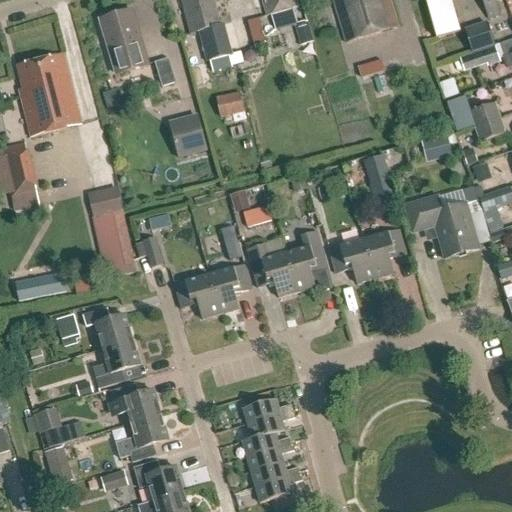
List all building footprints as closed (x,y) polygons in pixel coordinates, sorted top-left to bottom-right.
[(190,35),(199,33),(207,64),(233,57),(224,23),(219,24),(212,0),(187,0),(188,0),(181,2),(190,35)] [(298,9),(295,0),(261,0),(266,18),(298,9)] [(332,0),(346,45),(398,29),(389,0),(332,0)] [(437,39),(460,32),(450,0),(428,0),(425,1),(437,39)] [(481,0),(489,21),(500,17),(493,0),(481,0)] [(101,22),(108,49),(117,76),(148,67),(132,13),(101,22)] [(253,46),(265,43),(259,20),(247,23),(253,46)] [(300,47),(313,43),(308,23),(295,26),(300,47)] [(471,30),(464,32),(472,55),(478,53),(490,49),(495,47),(487,25),(471,30)] [(496,49),(472,56),(476,68),(500,61),(496,49)] [(233,57),(229,58),(232,68),(244,65),(241,53),(233,55),(233,57)] [(81,127),(63,57),(17,68),(23,91),(19,92),(23,109),(21,110),(29,140),(81,127)] [(162,89),(176,85),(169,60),(155,64),(162,89)] [(362,79),(385,72),(382,61),(358,68),(362,79)] [(112,94),(103,96),(108,111),(116,108),(112,94)] [(241,94),(216,99),(220,119),(245,114),(241,94)] [(0,102),(0,111),(0,113),(13,111),(11,100),(0,102)] [(481,145),(506,137),(495,106),(470,114),(481,145)] [(198,116),(169,124),(179,161),(208,153),(198,116)] [(421,142),(427,164),(452,157),(449,147),(457,144),(455,135),(447,137),(446,136),(421,142)] [(0,151),(0,154),(1,159),(0,159),(0,197),(10,195),(11,201),(37,195),(25,146),(0,151)] [(463,154),(467,167),(478,164),(474,150),(463,154)] [(365,162),(372,186),(390,181),(383,157),(365,162)] [(474,169),(477,181),(490,177),(487,165),(474,169)] [(303,175),(290,179),(294,193),(308,189),(303,175)] [(88,194),(105,272),(124,268),(113,215),(122,213),(117,188),(88,194)] [(511,193),(510,189),(479,199),(484,216),(497,211),(511,206),(511,193)] [(473,190),(438,199),(405,209),(413,235),(426,232),(427,235),(431,238),(434,239),(438,239),(445,262),(479,252),(478,247),(491,243),(482,213),(479,200),(476,201),(473,190)] [(244,191),(230,195),(235,214),(250,209),(244,191)] [(268,207),(244,214),(248,230),(272,224),(268,207)] [(230,263),(242,259),(234,229),(221,232),(230,263)] [(506,240),(503,231),(490,236),(493,245),(506,240)] [(399,233),(364,242),(375,282),(394,276),(390,262),(406,257),(399,233)] [(301,239),(304,251),(286,256),(297,295),(315,290),(311,276),(328,271),(317,234),(301,239)] [(297,295),(286,256),(281,240),(246,250),(258,291),(274,286),(278,301),(297,295)] [(151,271),(163,268),(155,241),(144,244),(148,258),(151,271)] [(375,282),(364,242),(329,252),(336,277),(353,272),(357,287),(375,282)] [(144,244),(135,247),(139,260),(148,258),(144,244)] [(511,263),(497,269),(504,288),(511,285),(511,263)] [(209,278),(221,317),(239,312),(235,297),(252,292),(245,268),(209,278)] [(19,304),(34,301),(67,294),(64,275),(15,285),(19,304)] [(202,322),(221,317),(209,278),(174,288),(181,312),(198,308),(202,322)] [(94,294),(92,279),(74,283),(77,297),(94,294)] [(96,327),(103,352),(133,343),(126,318),(110,323),(107,312),(83,318),(86,330),(96,327)] [(74,315),(56,321),(63,340),(79,335),(74,315)] [(133,343),(103,352),(107,367),(93,371),(99,392),(123,385),(120,374),(140,368),(133,343)] [(40,351),(29,354),(33,368),(44,365),(40,351)] [(90,382),(75,387),(79,398),(94,394),(90,382)] [(126,412),(131,427),(161,418),(154,393),(138,398),(135,387),(111,394),(117,415),(126,412)] [(243,412),(248,427),(293,414),(291,408),(278,412),(276,403),(243,412)] [(56,409),(36,415),(42,434),(44,433),(49,450),(62,446),(57,430),(61,428),(56,409)] [(248,427),(252,442),(275,435),(275,436),(285,434),(282,425),(295,421),(293,414),(248,427)] [(161,418),(131,427),(134,439),(116,445),(120,461),(130,458),(132,465),(156,458),(153,447),(168,443),(161,418)] [(242,445),(247,460),(292,447),(290,441),(277,444),(275,436),(275,435),(252,442),(242,445)] [(247,460),(251,475),(284,466),(281,457),(294,454),(292,447),(247,460)] [(62,448),(45,453),(53,486),(72,481),(62,448)] [(149,489),(153,504),(183,495),(176,470),(161,475),(158,464),(134,471),(140,491),(149,489)] [(251,475),(256,490),(301,477),(299,471),(286,474),(284,466),(251,475)] [(124,473),(102,479),(106,494),(128,487),(124,473)] [(301,477),(256,490),(260,506),(293,496),(290,487),(303,484),(301,477)] [(139,511),(188,511),(183,495),(153,504),(138,508),(139,511)]
